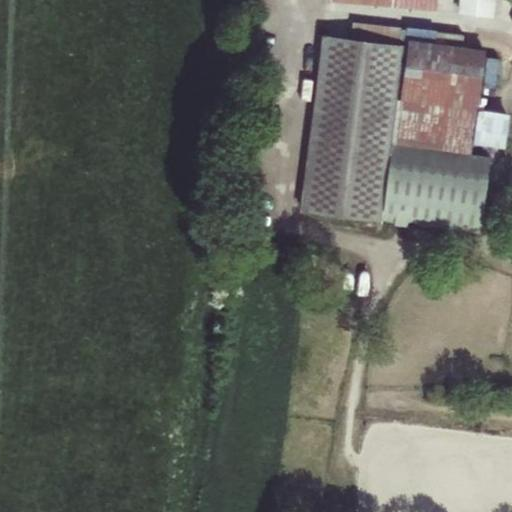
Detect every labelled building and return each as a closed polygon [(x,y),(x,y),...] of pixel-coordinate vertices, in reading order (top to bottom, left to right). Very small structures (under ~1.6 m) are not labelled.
[(338,0),(338,4),(444,13),(445,0),(338,0)] [(500,0),(462,0),(461,14),(499,20),(500,0)] [(297,36),(283,211),(368,217),(374,143),(382,43),(297,36)] [(482,50),(382,43),(374,143),(473,150),(482,50)] [(511,108),(484,105),(478,140),(510,145),(511,131),(511,108)] [(374,143),(368,217),(468,225),(473,150),(374,143)]
